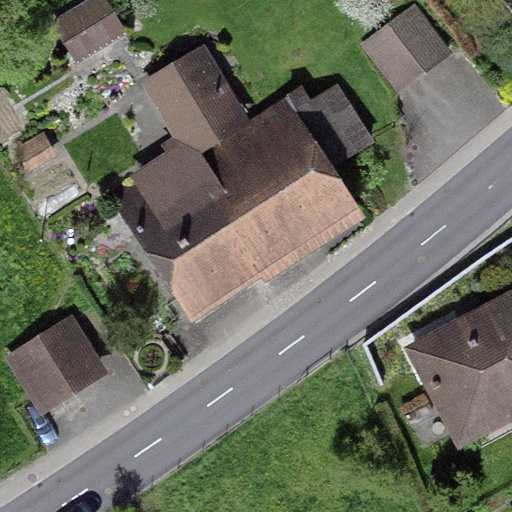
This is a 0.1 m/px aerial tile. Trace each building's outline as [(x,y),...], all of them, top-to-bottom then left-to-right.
[(422,2),(365,36),(398,92),(455,58),(422,2)] [(178,114),(196,143),(238,118),(201,57),(178,71),(197,103),(178,114)] [(186,309),(336,213),(281,128),(131,224),(186,309)] [(511,287),(392,345),(443,449),(511,415),(511,287)] [(70,311),(0,358),(39,416),(109,368),(70,311)]
